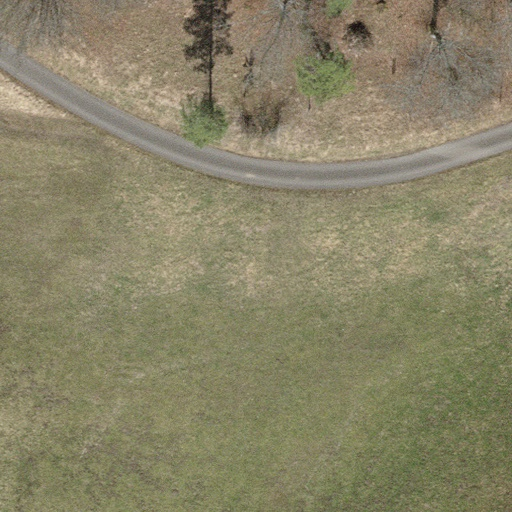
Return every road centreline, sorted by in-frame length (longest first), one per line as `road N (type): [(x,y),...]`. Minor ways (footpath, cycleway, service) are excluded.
road 1 (unclassified): [(511,139),(348,179),(247,171),(125,128),(0,53)]
road 2 (track): [(125,128),(79,134),(0,122)]
